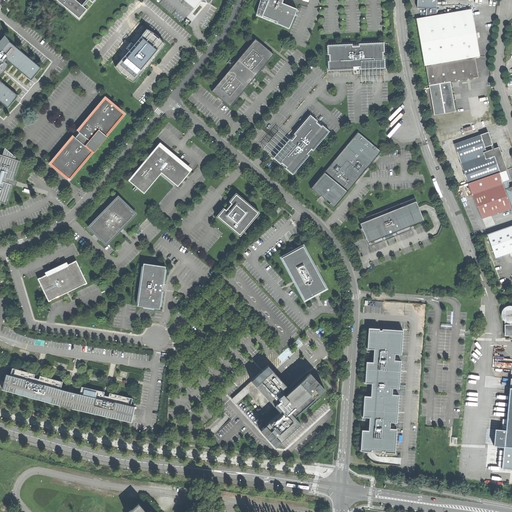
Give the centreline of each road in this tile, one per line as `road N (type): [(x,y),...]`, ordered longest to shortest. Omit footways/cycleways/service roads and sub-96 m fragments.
road 1 (residential): [(170,100),(305,212),(339,251),(353,315),(341,489)]
road 2 (residential): [(341,489),(323,472),(126,444),(0,410)]
road 3 (tertiary): [(341,489),(104,457),(0,427)]
road 4 (residential): [(170,100),(67,219),(8,248)]
road 5 (residential): [(8,248),(36,327),(156,336)]
road 6 (unclassified): [(400,0),(419,119),(402,125)]
road 7 (residential): [(239,0),(170,100)]
road 8 (unclassified): [(501,13),(495,58),(511,131)]
